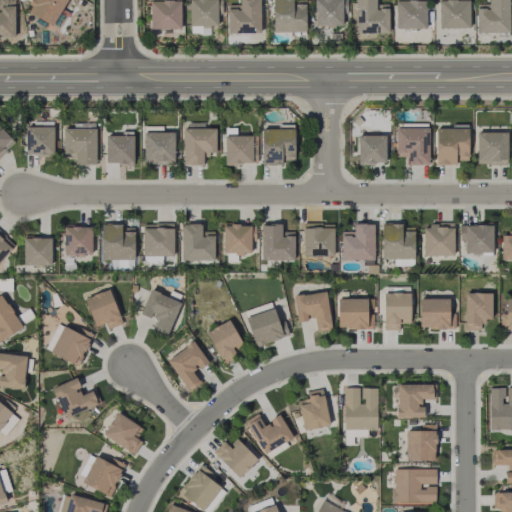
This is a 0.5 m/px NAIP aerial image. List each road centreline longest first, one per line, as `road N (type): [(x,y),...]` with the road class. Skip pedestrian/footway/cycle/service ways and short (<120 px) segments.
road 1 (tertiary): [(0,80),(511,77)]
road 2 (residential): [(30,196),(511,194)]
road 3 (residential): [(511,361),(322,362),(281,371),(232,396),(149,486),(138,511)]
road 4 (residential): [(465,361),(465,511)]
